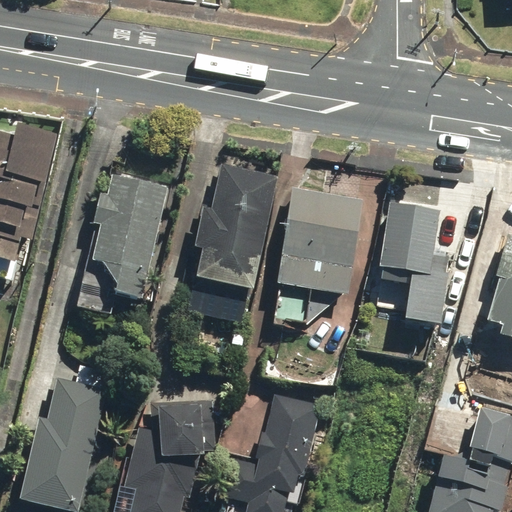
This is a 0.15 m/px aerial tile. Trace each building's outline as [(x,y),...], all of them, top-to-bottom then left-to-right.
[(511,0),(502,0),(503,13),(511,12),(511,0)] [(0,233),(39,240),(59,130),(21,124),(19,135),(0,131),(0,233)] [(278,174),(227,165),(218,210),(207,208),(199,250),(205,251),(199,277),(256,288),(278,174)] [(326,191),(298,186),(281,286),(353,298),(370,200),(352,197),(355,182),(328,177),(326,191)] [(169,187),(120,178),(98,262),(106,263),(121,283),(118,295),(146,301),(169,187)] [(446,328),(455,260),(438,257),(444,212),(393,205),(384,269),(417,274),(410,323),(446,328)] [(511,339),(511,235),(489,320),(506,325),(503,337),(511,339)] [(77,382),(60,379),(53,419),(42,418),(26,507),(56,511),(86,511),(108,388),(101,386),(103,370),(80,366),(77,382)] [(325,404),(274,396),(268,436),(261,435),(256,467),(242,465),(236,500),(251,503),(249,511),(286,511),(289,495),(298,497),(302,478),(312,479),(325,404)] [(157,429),(133,493),(143,495),(137,511),(183,511),(198,457),(218,453),(214,400),(155,402),(157,429)] [(436,511),(497,511),(511,446),(511,421),(458,410),(436,511)]
